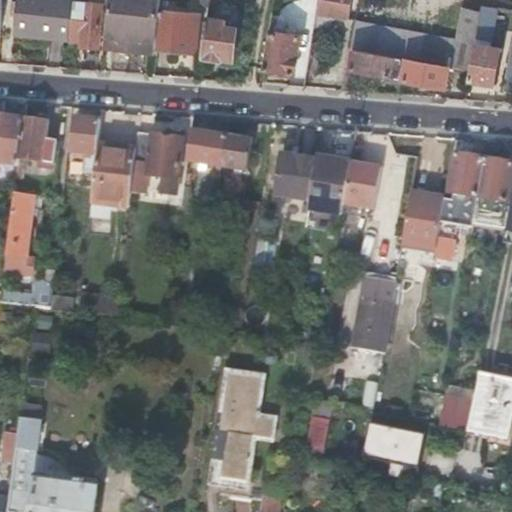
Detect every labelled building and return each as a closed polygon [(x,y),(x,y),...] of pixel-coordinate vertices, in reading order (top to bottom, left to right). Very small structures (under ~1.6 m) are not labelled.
[(18,0),(15,32),(69,37),(73,0),(18,0)] [(105,3),(110,4),(110,0),(91,0),(91,1),(77,0),(72,39),(83,40),(83,43),(100,45),(105,3)] [(110,0),(110,4),(106,33),(116,34),(114,48),(145,52),(147,38),(156,40),(160,9),(160,0),(110,0)] [(317,0),(311,40),(327,42),(331,14),(346,16),(349,0),(317,0)] [(481,3),(480,9),(479,17),(495,20),(498,6),(481,3)] [(353,20),(348,46),(401,56),(407,57),(447,64),(470,68),(475,41),(476,36),(479,17),(480,9),(461,6),(455,39),(353,20)] [(160,9),(155,47),(189,51),(190,39),(197,40),(200,20),(193,19),(194,12),(160,9)] [(207,17),(202,56),(206,56),(206,57),(224,59),(224,58),(234,59),(239,27),(228,26),(229,20),(207,17)] [(269,29),(263,68),(293,73),(300,34),(269,29)] [(116,34),(106,33),(105,47),(114,48),(116,34)] [(475,41),(470,68),(468,77),(495,82),(501,46),(479,42),(480,37),(476,36),(475,41)] [(155,47),(156,40),(147,38),(145,52),(155,53),(155,47)] [(190,39),(189,51),(196,52),(197,40),(190,39)] [(401,56),(348,46),(340,88),(351,89),(355,68),(397,75),(401,56)] [(447,64),(407,57),(403,77),(443,84),(447,64)] [(19,158),(25,119),(2,116),(0,133),(0,162),(19,165),(19,158)] [(98,144),(101,120),(76,117),(72,151),(85,152),(92,153),(97,154),(98,144)] [(48,123),(25,119),(19,158),(54,163),(57,140),(45,139),(48,123)] [(215,170),(220,171),(220,166),(226,135),(191,129),(187,160),(216,165),(215,170)] [(137,149),(132,192),(145,193),(147,174),(178,178),(183,138),(139,131),(137,149)] [(220,166),(220,171),(224,172),(225,166),(248,170),(254,140),(226,135),(220,166)] [(113,205),(130,207),(132,192),(137,149),(98,144),(97,154),(92,202),(113,205)] [(456,224),(472,227),(473,222),(485,157),(455,152),(448,191),(454,192),(453,199),(460,200),(456,224)] [(277,194),(310,199),(316,158),(283,153),(277,194)] [(310,199),(308,208),(342,213),(343,203),(350,164),(338,163),(338,159),(317,156),(316,158),(310,199)] [(511,162),(485,157),(473,222),(505,228),(510,202),(507,201),(507,197),(511,169),(511,162)] [(380,164),(351,159),(350,164),(343,203),(373,208),(380,164)] [(191,186),(188,206),(200,207),(202,188),(191,186)] [(414,191),(406,242),(437,247),(438,237),(445,196),(414,191)] [(232,197),(230,212),(249,216),(252,201),(232,197)] [(14,200),(6,262),(27,265),(30,239),(35,203),(14,200)] [(92,202),(91,216),(111,218),(113,205),(92,202)] [(373,270),(400,274),(406,238),(379,234),(373,270)] [(437,247),(435,258),(451,261),(455,240),(438,237),(437,247)] [(366,276),(353,344),(384,350),(397,282),(366,276)] [(1,301),(35,305),(51,308),(54,283),(35,281),(33,295),(2,291),(1,301)] [(80,311),(118,317),(120,298),(82,293),(80,311)] [(511,377),(481,372),(470,430),(510,438),(511,428),(511,377)] [(230,431),(220,493),(250,498),(248,480),(254,436),(273,439),(276,420),(258,416),(264,379),(230,373),(221,430),(230,431)] [(444,392),(439,422),(468,429),(473,404),(474,397),(444,392)] [(332,417),(334,405),(318,403),(316,414),(332,417)] [(326,447),(332,417),(316,414),(315,414),(309,443),(326,447)] [(18,434),(16,447),(38,450),(38,445),(40,432),(40,426),(19,423),(18,434)] [(426,434),(372,423),(366,455),(419,465),(426,434)] [(3,458),(15,460),(16,447),(18,434),(6,432),(3,458)] [(15,460),(7,511),(11,511),(93,511),(97,482),(74,478),(38,473),(38,474),(34,474),(37,454),(38,450),(16,447),(15,460)] [(441,476),(448,457),(431,451),(424,469),(441,476)] [(270,452),(260,511),(280,511),(284,489),(274,488),(279,454),(270,452)] [(38,473),(74,478),(71,472),(71,471),(57,461),(50,458),(42,456),(37,454),(34,474),(38,474),(38,473)]
